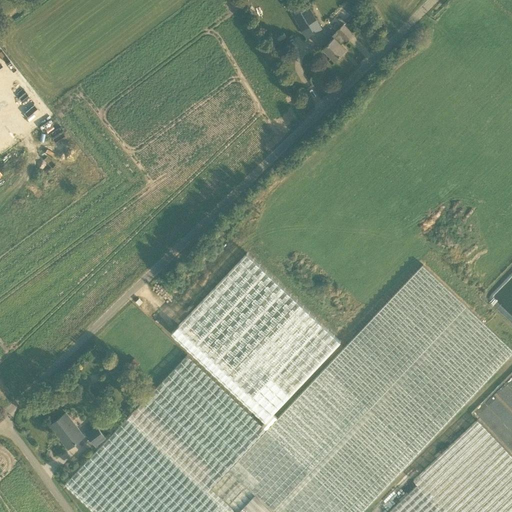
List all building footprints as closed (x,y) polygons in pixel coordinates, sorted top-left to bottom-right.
[(302,0),(294,5),(291,0),(285,0),(306,37),(321,28),(305,0),(302,0)] [(346,40),(353,34),(343,24),(332,35),(334,36),(322,47),(325,50),(335,60),(346,49),(341,44),(346,39),(346,40)] [(361,511),(511,352),(511,349),(422,264),(267,429),(187,354),(79,469),(65,483),(95,511),(361,511)] [(69,448),(84,435),(66,411),(50,424),(69,448)] [(388,511),(508,511),(511,509),(511,455),(477,419),(413,480),(417,485),(388,511)] [(95,445),(106,437),(96,425),(86,433),(95,445)]
